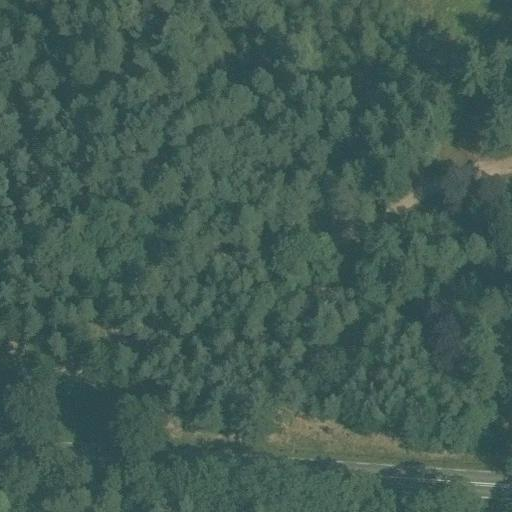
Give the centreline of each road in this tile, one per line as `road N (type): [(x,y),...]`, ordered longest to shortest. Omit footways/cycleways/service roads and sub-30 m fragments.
road 1 (track): [(511,153),(443,176),(332,241),(185,255),(145,240),(27,152),(0,108)]
road 2 (primary): [(511,497),(0,460)]
